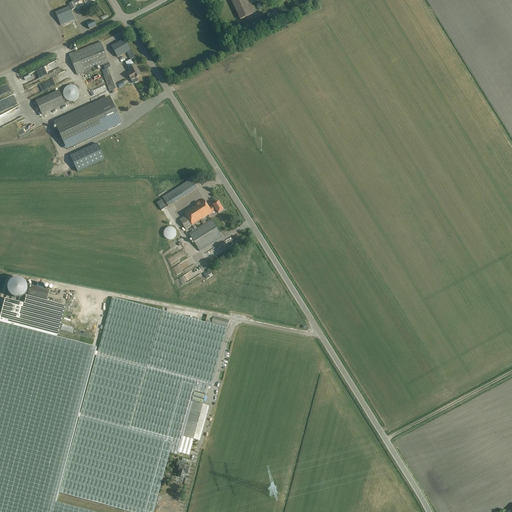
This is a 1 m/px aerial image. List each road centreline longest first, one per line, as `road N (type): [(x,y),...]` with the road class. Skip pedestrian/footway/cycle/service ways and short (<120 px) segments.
road 1 (tertiary): [(428,511),(124,21)]
road 2 (unknown): [(235,318),(58,285)]
road 3 (unknown): [(235,318),(193,452)]
road 4 (unclassified): [(121,16),(0,75)]
